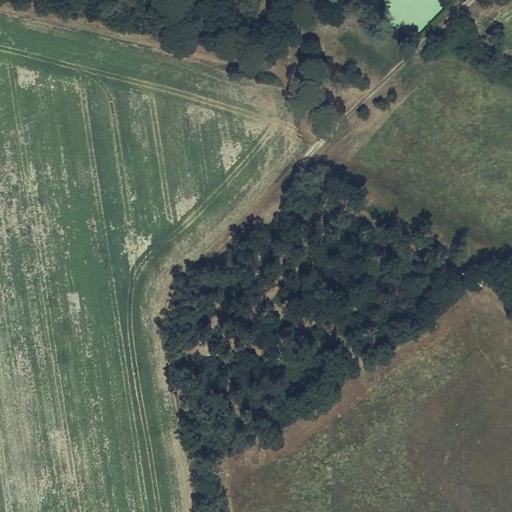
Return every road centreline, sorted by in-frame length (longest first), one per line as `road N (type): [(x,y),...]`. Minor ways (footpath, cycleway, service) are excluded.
road 1 (track): [(365,101),(328,83),(0,4)]
road 2 (track): [(470,0),(305,164)]
